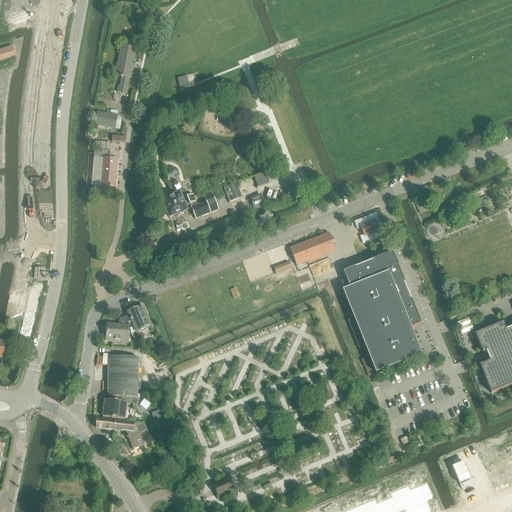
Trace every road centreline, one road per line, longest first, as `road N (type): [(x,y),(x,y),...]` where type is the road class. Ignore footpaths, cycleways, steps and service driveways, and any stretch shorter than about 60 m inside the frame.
road 1 (unclassified): [(122,299),(511,143)]
road 2 (secondary): [(27,397),(58,272),(67,100),(84,0)]
road 3 (unclassified): [(112,264),(132,112)]
